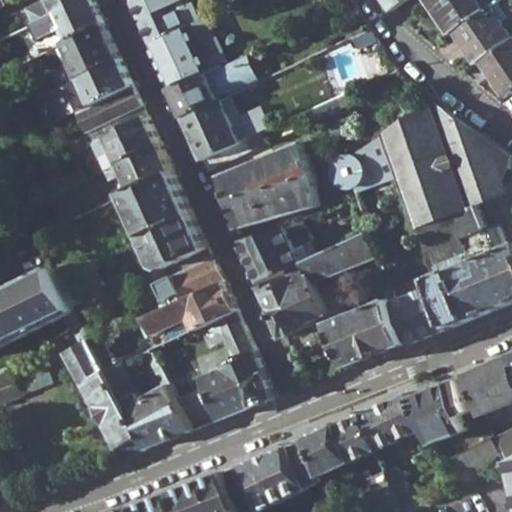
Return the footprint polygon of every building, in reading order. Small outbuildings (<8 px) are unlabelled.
[(46,0),(30,8),(37,22),(82,0),(46,0)] [(45,38),(56,33),(67,27),(73,39),(107,21),(96,0),(82,0),(37,22),(45,38)] [(135,0),(133,1),(152,42),(192,23),(205,16),(201,8),(184,16),(177,0),(135,0)] [(386,0),(393,10),(406,0),(386,0)] [(432,0),(453,31),(458,28),(489,6),(485,0),(432,0)] [(346,8),(353,23),(367,16),(358,2),(346,8)] [(458,28),(481,61),(485,58),(511,39),(511,25),(495,2),(489,6),(458,28)] [(68,66),(74,80),(123,57),(107,21),(73,39),(68,41),(78,61),(68,66)] [(214,69),(192,23),(152,42),(174,88),(214,69)] [(68,41),(73,39),(67,27),(56,33),(62,44),(68,41)] [(511,39),(485,58),(510,94),(511,92),(511,39)] [(214,69),(174,88),(186,114),(221,98),(234,92),(238,90),(258,81),(246,55),(214,69)] [(63,86),(76,112),(82,109),(136,83),(123,57),(74,80),(63,86)] [(82,109),(98,141),(106,136),(151,115),(136,83),(82,109)] [(342,107),(359,99),(355,90),(320,105),(326,118),(343,110),(342,107)] [(186,114),(206,157),(254,136),(234,92),(221,98),(186,114)] [(511,149),(439,98),(434,101),(437,110),(438,110),(472,204),(481,201),(511,189),(511,186),(507,174),(511,155),(511,149)] [(490,224),(481,201),(472,204),(438,110),(437,110),(434,101),(400,124),(388,132),(399,160),(431,246),(458,236),(490,224)] [(341,158),(336,168),(336,171),(341,182),(352,186),(360,184),(368,174),(369,169),(368,165),(366,160),(362,157),(358,154),(388,132),(400,124),(393,114),(377,125),(379,128),(348,148),(350,153),(341,158)] [(100,145),(112,168),(122,163),(164,143),(151,115),(106,136),(108,141),(100,145)] [(211,168),(279,137),(274,127),(254,136),(206,157),(211,168)] [(368,174),(399,160),(388,132),(358,154),(362,157),(366,160),(368,165),(369,169),(368,174)] [(67,145),(71,154),(88,146),(84,137),(67,145)] [(222,175),(239,227),(322,202),(318,170),(303,140),(222,175)] [(130,173),(137,189),(176,170),(164,143),(122,163),(121,166),(125,175),(130,173)] [(161,263),(169,265),(211,245),(176,170),(137,189),(128,193),(161,263)] [(11,184),(20,202),(29,197),(20,179),(11,184)] [(25,211),(39,238),(50,232),(36,205),(25,211)] [(306,218),(244,237),(251,252),(265,281),(296,267),(307,262),(299,243),(314,236),(306,218)] [(431,246),(459,324),(511,302),(511,241),(505,223),(500,221),(490,224),(458,236),(431,246)] [(334,311),(358,364),(416,341),(400,299),(399,297),(374,307),(370,302),(363,305),(364,311),(349,317),(341,295),(326,277),(383,254),(375,232),(310,260),(334,311)] [(180,284),(188,300),(228,280),(216,254),(160,281),(165,292),(180,284)] [(290,334),(334,311),(310,260),(307,262),(296,267),(300,276),(269,290),(290,334)] [(57,269),(77,306),(88,301),(68,263),(57,269)] [(0,349),(67,316),(71,324),(83,318),(77,306),(57,269),(55,267),(0,293),(0,349)] [(400,299),(431,286),(428,275),(418,279),(409,274),(401,277),(395,288),(399,297),(400,299)] [(148,337),(161,332),(195,316),(201,327),(206,325),(241,308),(228,280),(188,300),(172,307),(141,322),(148,337)] [(431,286),(400,299),(416,341),(449,328),(434,285),(431,286)] [(185,400),(201,428),(281,396),(272,370),(271,371),(241,308),(206,325),(214,344),(229,337),(239,358),(227,363),(229,368),(210,376),(214,387),(185,400)] [(167,344),(201,327),(195,316),(161,332),(167,344)] [(53,348),(121,460),(153,447),(111,369),(96,342),(83,318),(71,324),(79,339),(63,347),(62,344),(53,348)] [(96,342),(111,369),(121,364),(106,338),(96,342)] [(111,369),(153,447),(201,428),(185,400),(156,348),(144,354),(162,390),(146,397),(126,362),(121,364),(111,369)] [(489,413),(511,403),(511,356),(473,372),(489,413)] [(16,372),(0,377),(0,379),(7,399),(24,394),(16,372)] [(413,396),(427,428),(434,442),(469,428),(463,413),(473,409),(460,377),(445,383),(413,396)] [(380,450),(419,432),(427,428),(413,396),(410,391),(365,413),(380,450)] [(323,476),(380,450),(365,413),(341,423),(339,420),(307,435),(308,439),(323,476)] [(498,435),(451,458),(464,485),(507,462),(498,435)] [(248,511),(258,511),(266,509),(267,511),(313,490),(311,487),(325,481),(323,476),(308,439),(232,469),(248,511)] [(389,471),(406,510),(406,511),(410,511),(434,500),(429,489),(412,497),(399,467),(389,471)] [(228,471),(140,505),(142,511),(248,511),(232,469),(228,471)]
